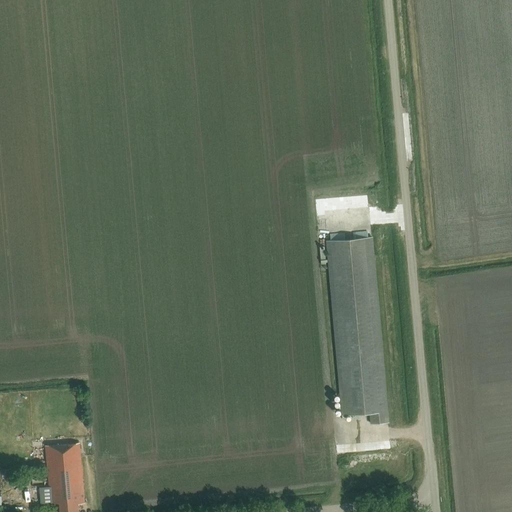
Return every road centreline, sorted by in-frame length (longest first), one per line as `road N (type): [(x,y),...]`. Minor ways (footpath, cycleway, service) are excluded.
road 1 (unclassified): [(433,499),(387,0)]
road 2 (unclassified): [(299,511),(433,499)]
